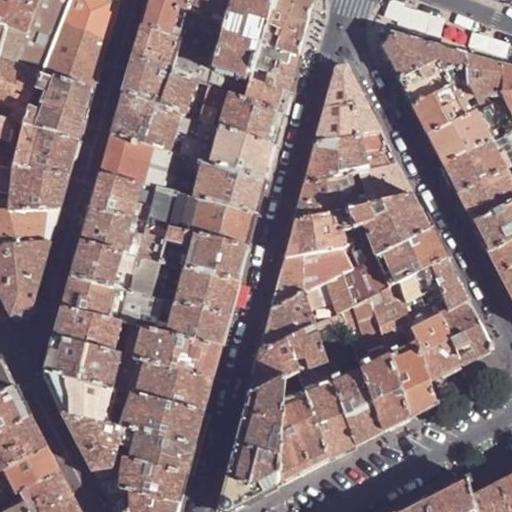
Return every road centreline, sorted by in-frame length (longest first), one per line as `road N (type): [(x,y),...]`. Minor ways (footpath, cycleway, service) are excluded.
road 1 (tertiary): [(337,4),(199,511)]
road 2 (tertiary): [(511,341),(337,4)]
road 3 (tertiary): [(347,501),(511,415)]
